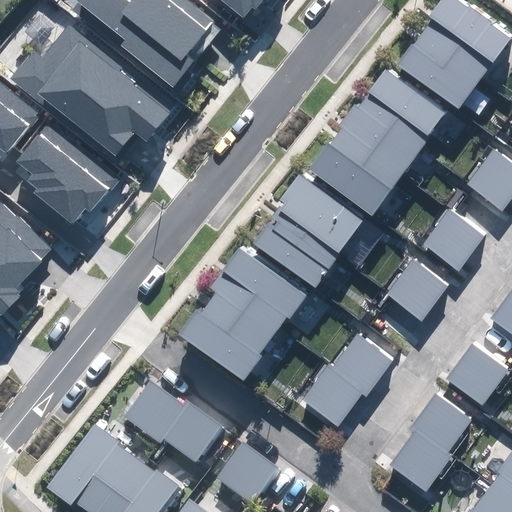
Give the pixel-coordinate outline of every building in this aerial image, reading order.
[(79,0),(79,1),(127,40),(123,44),(174,85),(221,28),(186,0),(79,0)] [(224,0),(243,16),(251,6),(254,8),(260,0),(224,0)] [(456,0),(441,0),(430,15),(434,18),(494,62),(494,63),(511,40),(490,25),(492,24),(469,6),(467,8),(456,0)] [(494,62),(434,18),(400,64),(460,108),(494,62)] [(121,69),(68,26),(42,57),(35,52),(12,79),(111,160),(134,132),(145,141),(168,113),(118,72),(121,69)] [(445,113),(386,70),(369,93),(428,136),(445,113)] [(38,112),(0,82),(0,146),(6,151),(38,112)] [(428,136),(369,93),(358,108),(354,105),(340,124),(344,127),(331,145),(391,190),(430,138),(428,136)] [(118,176),(51,121),(18,162),(34,175),(29,181),(39,189),(36,193),(72,223),(86,207),(90,210),(118,176)] [(372,215),(391,190),(331,145),(328,143),(309,169),(372,215)] [(511,198),(511,161),(495,149),(468,185),(502,211),(511,198)] [(277,208),(338,254),(363,221),(301,175),(277,208)] [(0,314),(21,294),(14,287),(50,251),(1,203),(0,203),(0,314)] [(338,254),(277,208),(252,241),(314,287),(339,254),(338,254)] [(484,237),(449,211),(423,245),(459,271),(484,237)] [(307,297),(240,248),(210,289),(213,291),(216,293),(273,335),(286,316),(290,319),(307,297)] [(449,285),(413,258),(386,294),(422,321),(449,285)] [(511,289),(491,318),(511,333),(511,289)] [(257,356),(273,335),(216,293),(200,315),(196,312),(180,335),(242,381),(260,358),(257,356)] [(351,331),(301,395),(341,427),(392,362),(351,331)] [(508,371),(472,344),(446,379),(482,406),(508,371)] [(151,378),(126,413),(199,463),(223,428),(151,378)] [(436,395),(386,459),(427,491),(477,426),(436,395)] [(157,511),(180,481),(97,421),(48,490),(69,505),(76,494),(100,511),(157,511)] [(276,465),(245,441),(217,477),(249,501),(276,465)] [(511,458),(487,492),(511,510),(511,458)] [(511,511),(511,510),(487,492),(471,511),(511,511)] [(210,511),(190,498),(179,511),(210,511)]
